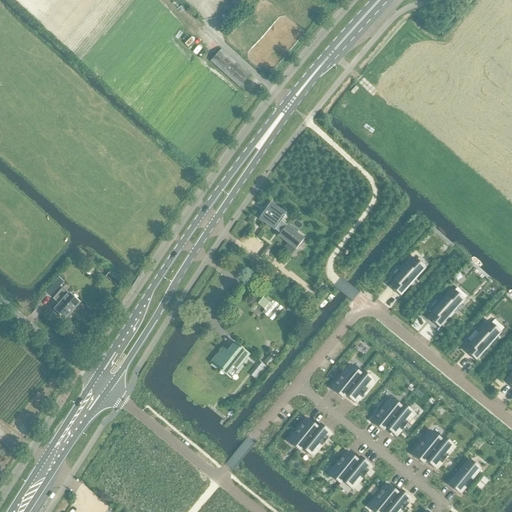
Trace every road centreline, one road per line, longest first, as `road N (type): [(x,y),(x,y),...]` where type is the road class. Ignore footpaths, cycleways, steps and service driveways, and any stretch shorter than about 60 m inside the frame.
road 1 (secondary): [(107,389),(292,108),(384,0)]
road 2 (secondary): [(374,0),(235,167),(94,378)]
road 3 (residential): [(511,424),(362,304),(296,384)]
road 4 (residential): [(296,384),(449,508)]
road 5 (track): [(199,0),(211,35),(306,121)]
road 6 (secondary): [(94,378),(10,511)]
road 7 (secondary): [(26,511),(107,389)]
road 8 (residential): [(122,401),(220,478)]
